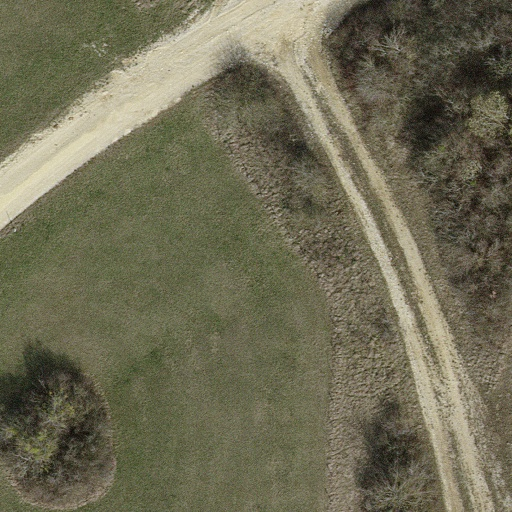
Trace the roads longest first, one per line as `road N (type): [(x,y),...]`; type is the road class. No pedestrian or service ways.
road 1 (track): [(468,511),(420,323),(361,184),(263,0)]
road 2 (track): [(0,210),(164,75),(291,0)]
